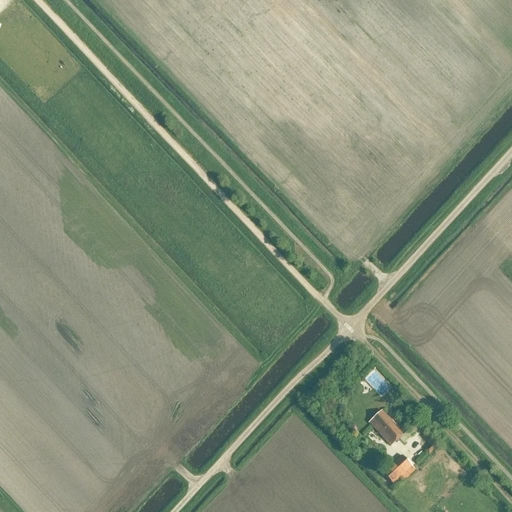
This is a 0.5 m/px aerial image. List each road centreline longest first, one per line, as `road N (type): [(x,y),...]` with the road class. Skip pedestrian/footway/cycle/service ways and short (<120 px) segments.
road 1 (unclassified): [(177,511),(511,154)]
road 2 (track): [(36,0),(322,301)]
road 3 (track): [(360,337),(511,500)]
